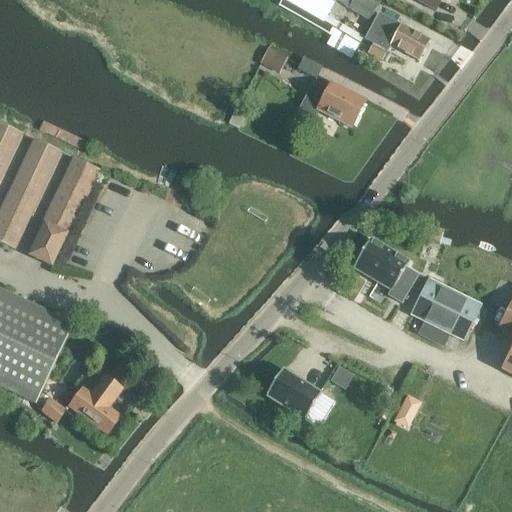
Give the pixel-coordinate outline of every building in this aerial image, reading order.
[(282,0),(279,7),(331,37),(327,43),(326,46),(351,61),(352,60),(364,39),(326,17),(335,2),(332,0),(282,0)] [(332,0),(335,2),(369,22),(380,4),(381,3),(377,0),(332,0)] [(414,0),(436,12),(442,0),(414,0)] [(364,40),(373,45),(368,54),(382,62),(387,53),(388,53),(391,47),(418,61),(429,41),(379,14),(364,40)] [(270,49),(262,65),(280,75),(288,59),(270,49)] [(317,80),(322,68),(304,59),(298,70),(317,80)] [(301,109),(316,117),(319,111),(352,129),(365,102),(332,85),(328,92),(314,84),(301,109)] [(0,175),(20,134),(36,141),(0,217),(0,243),(13,250),(59,152),(75,160),(29,257),(52,268),(67,236),(70,237),(85,204),(83,203),(98,171),(101,172),(0,124),(0,175)] [(357,263),(353,269),(391,292),(388,297),(401,305),(419,277),(405,269),(408,263),(371,240),(368,245),(357,263)] [(419,335),(444,347),(452,332),(465,338),(481,307),(429,281),(413,313),(427,319),(419,335)] [(0,388),(36,405),(74,326),(0,291),(0,388)] [(511,304),(501,327),(499,329),(511,335),(511,350),(501,372),(511,377),(511,304)] [(355,377),(340,368),(331,383),(346,392),(355,377)] [(283,371),(266,397),(305,422),(321,395),(283,371)] [(71,406),(82,414),(81,416),(108,436),(121,418),(107,408),(113,400),(115,401),(123,391),(105,377),(91,395),(83,390),(71,406)] [(392,391),(383,386),(375,400),(384,405),(392,391)] [(408,399),(402,411),(412,416),(417,414),(422,405),(408,399)] [(67,412),(51,400),(41,412),(57,424),(67,412)]
